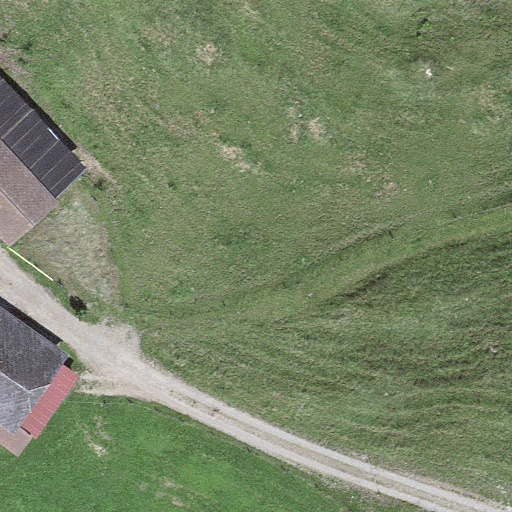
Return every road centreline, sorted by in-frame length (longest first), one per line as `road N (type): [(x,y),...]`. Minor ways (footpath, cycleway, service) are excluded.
road 1 (track): [(487,511),(205,412),(0,295)]
road 2 (track): [(88,344),(256,320),(444,233),(511,212)]
